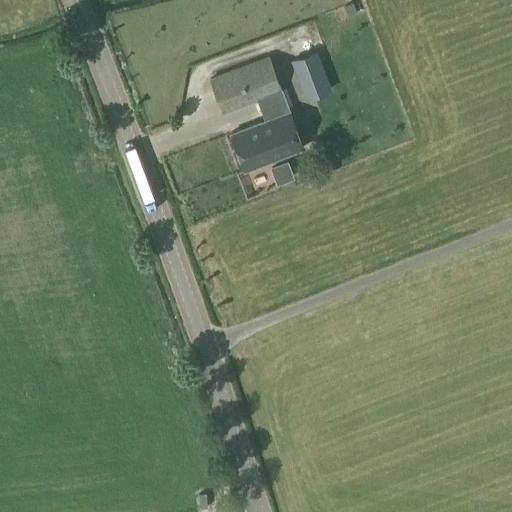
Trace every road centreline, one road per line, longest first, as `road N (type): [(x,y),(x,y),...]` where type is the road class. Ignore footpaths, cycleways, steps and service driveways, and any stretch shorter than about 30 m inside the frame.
road 1 (tertiary): [(257,511),(163,232),(73,0)]
road 2 (unknown): [(136,163),(283,103)]
